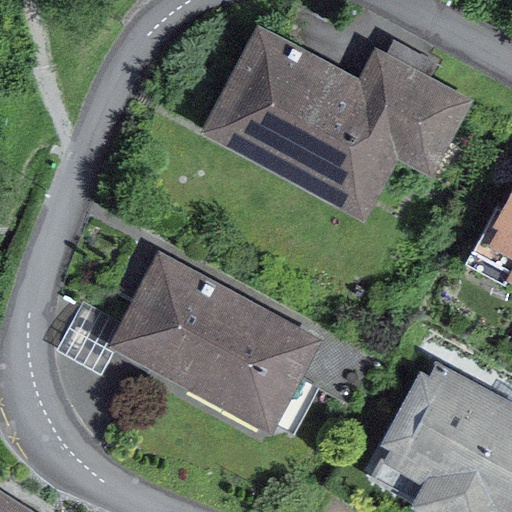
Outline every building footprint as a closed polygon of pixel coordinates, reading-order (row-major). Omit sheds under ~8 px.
[(397,34),(389,48),(379,42),(363,72),(263,18),(207,122),(372,211),(404,152),(438,170),(478,95),(434,71),(441,58),(397,34)] [(511,266),(511,179),(503,195),(499,193),(477,235),(511,253),(511,261),(510,265),(511,266)] [(319,383),(305,376),(327,335),(162,247),(122,321),(83,301),(59,346),(105,371),(119,343),(278,427),(281,421),(295,428),(319,383)] [(511,511),(511,391),(440,353),(433,365),(422,359),(383,430),(392,434),(374,467),(457,511),(511,511)] [(46,511),(0,481),(0,511),(46,511)]
